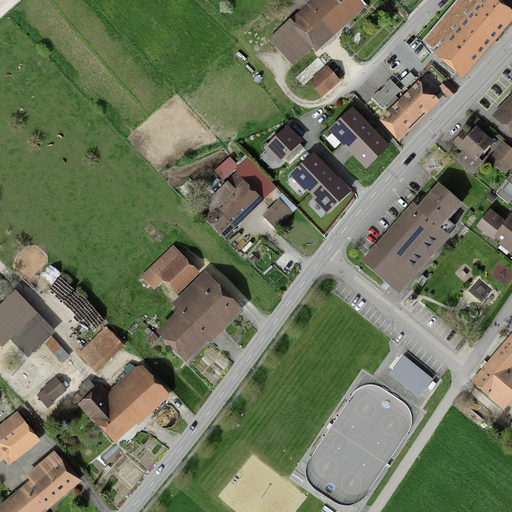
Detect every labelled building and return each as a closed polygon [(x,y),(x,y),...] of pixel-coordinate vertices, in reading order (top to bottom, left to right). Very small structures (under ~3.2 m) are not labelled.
[(273,37),(296,62),(358,5),(353,0),(327,0),(308,18),(302,11),(273,37)] [(427,42),(462,72),(510,14),(493,0),(471,0),(447,29),(440,27),(427,42)] [(312,82),(322,94),(337,81),(327,69),(312,82)] [(382,89),(392,99),(401,91),(390,80),(384,86),(385,86),(382,89)] [(457,91),(445,80),(439,87),(450,98),(457,91)] [(397,105),(398,105),(414,121),(436,99),(419,83),(397,105)] [(392,99),(382,89),(379,92),(378,92),(372,97),(383,108),(392,99)] [(397,105),(381,121),(398,140),(405,134),(403,132),(414,121),(398,105),(397,105)] [(511,107),(501,120),(511,130),(511,107)] [(348,139),(353,145),(369,129),(364,124),(364,123),(352,111),(332,131),(344,143),(348,139)] [(299,143),(300,142),(287,129),(267,149),(279,162),(283,158),(288,163),(304,148),(299,143)] [(353,145),(358,150),(354,154),(366,167),(387,147),(375,134),(374,135),(369,129),(353,145)] [(464,153),(458,159),(472,171),(480,162),(476,158),(490,143),(476,130),(473,133),(469,130),(465,134),(464,131),(453,143),(464,153)] [(511,163),(511,150),(503,144),(494,155),(509,167),(511,163)] [(221,172),(236,158),(230,152),(215,166),(221,172)] [(325,169),(326,168),(313,156),(293,176),(305,188),(309,185),(314,190),(330,174),(325,169)] [(255,197),(261,191),(242,171),(206,205),(213,212),(206,220),(220,234),(257,199),(255,197)] [(327,212),(348,192),(336,179),(335,180),(330,174),(314,190),(319,196),(315,199),(327,212)] [(508,206),(511,200),(511,177),(510,176),(495,195),(508,206)] [(397,277),(405,284),(455,226),(446,218),(459,203),(439,186),(419,209),(414,205),(365,261),(391,284),(397,277)] [(291,213),(279,202),(264,216),(276,228),(291,213)] [(498,228),(501,225),(495,220),(497,217),(490,211),(478,226),(494,239),(496,237),(503,242),(498,248),(507,255),(511,248),(511,215),(501,230),(498,228)] [(193,269),(181,258),(163,276),(154,267),(140,280),(148,288),(152,284),(154,286),(163,277),(173,288),(193,269)] [(422,285),(427,279),(422,275),(417,281),(422,285)] [(182,314),(162,333),(185,356),(235,307),(209,280),(178,310),(182,314)] [(411,297),(407,302),(412,306),(416,301),(411,297)] [(49,336),(31,317),(10,337),(28,356),(49,336)] [(106,327),(79,354),(93,369),(120,342),(106,327)] [(46,340),(61,358),(69,352),(54,334),(46,340)] [(503,406),(511,395),(511,367),(511,339),(475,383),(503,406)] [(405,357),(395,369),(422,390),(431,379),(405,357)] [(89,383),(73,398),(81,406),(83,404),(114,437),(163,392),(139,367),(110,395),(102,387),(96,391),(89,383)] [(46,404),(64,389),(56,379),(38,395),(46,404)] [(13,453),(33,437),(15,414),(0,426),(0,437),(0,438),(0,459),(4,456),(9,462),(14,458),(9,452),(11,450),(13,453)] [(29,475),(36,483),(2,511),(3,511),(35,511),(75,479),(54,454),(29,475)] [(364,486),(361,486),(360,479),(349,481),(350,491),(339,493),(341,503),(366,499),(364,486)]
